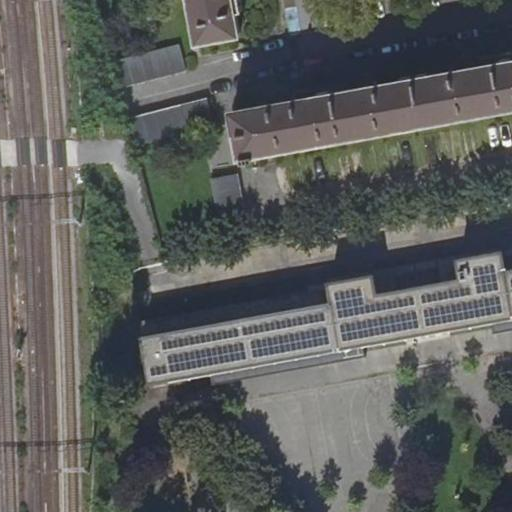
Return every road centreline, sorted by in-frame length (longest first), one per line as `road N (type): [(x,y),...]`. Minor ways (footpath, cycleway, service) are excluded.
road 1 (residential): [(175,280),(511,218)]
road 2 (residential): [(299,0),(309,51),(511,18)]
